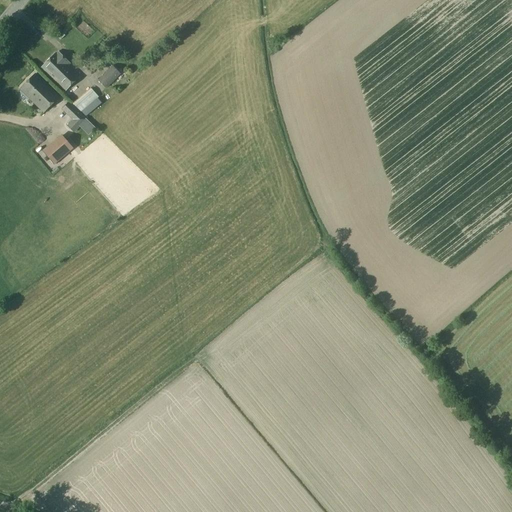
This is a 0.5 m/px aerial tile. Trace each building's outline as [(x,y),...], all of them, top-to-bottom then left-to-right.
[(79,12),(72,16),(77,28),(85,25),(79,12)] [(19,40),(29,48),(33,44),(23,35),(19,40)] [(61,56),(60,57),(56,53),(41,68),(65,91),(79,76),(66,64),(68,62),(61,56)] [(112,66),(98,80),(106,88),(121,74),(112,66)] [(20,89),(44,113),(59,97),(36,74),(20,89)] [(99,97),(91,89),(74,104),(81,112),(99,97)] [(86,120),(79,113),(66,126),(73,133),(86,120)] [(73,148),(62,135),(43,151),(54,164),(73,148)]
